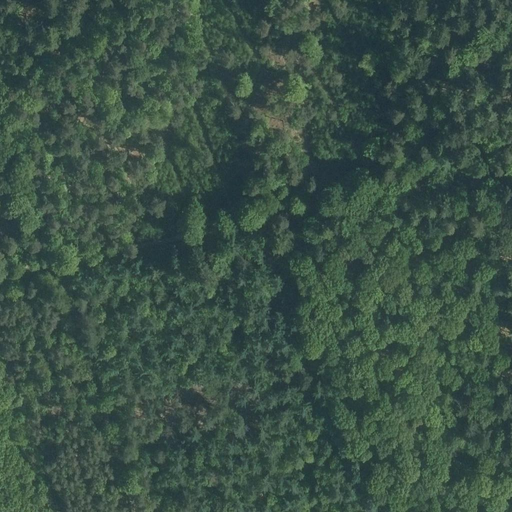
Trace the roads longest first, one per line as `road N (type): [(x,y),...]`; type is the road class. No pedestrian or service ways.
road 1 (track): [(478,167),(64,269)]
road 2 (track): [(64,269),(139,511)]
road 3 (track): [(0,63),(119,0)]
road 4 (track): [(0,160),(64,269)]
